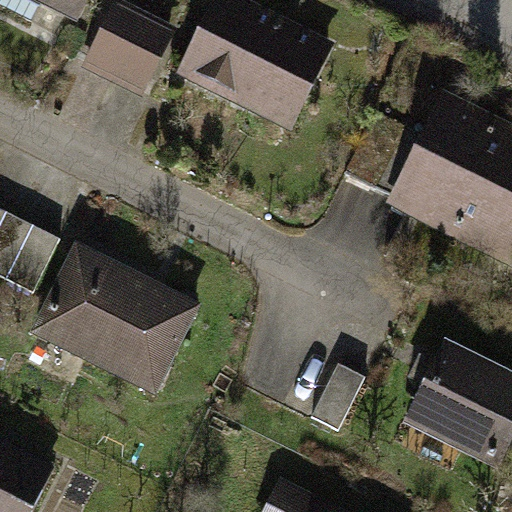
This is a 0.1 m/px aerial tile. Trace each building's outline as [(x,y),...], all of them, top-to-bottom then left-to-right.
[(82,0),(43,0),(75,16),(82,0)] [(228,0),(223,0),(187,74),(286,122),(324,47),(228,0)] [(119,10),(94,81),(160,104),(185,33),(119,10)] [(511,137),(447,107),(401,204),(511,256),(511,137)] [(63,240),(0,210),(0,272),(39,291),(63,240)] [(82,250),(41,330),(156,389),(197,309),(82,250)] [(430,388),(412,425),(500,466),(511,441),(511,377),(449,348),(440,366),(422,357),(411,379),(430,388)] [(345,372),(322,423),(348,435),(371,384),(345,372)] [(0,443),(0,511),(32,511),(53,470),(0,443)] [(336,511),(284,485),(270,511),(336,511)]
